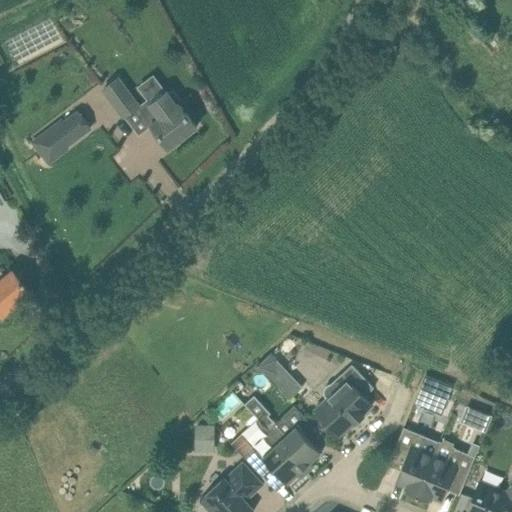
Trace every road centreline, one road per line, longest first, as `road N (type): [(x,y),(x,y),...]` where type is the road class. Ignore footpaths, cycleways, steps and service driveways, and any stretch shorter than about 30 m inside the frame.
road 1 (unclassified): [(0,392),(327,78),(367,0)]
road 2 (residential): [(324,492),(383,435),(405,384)]
